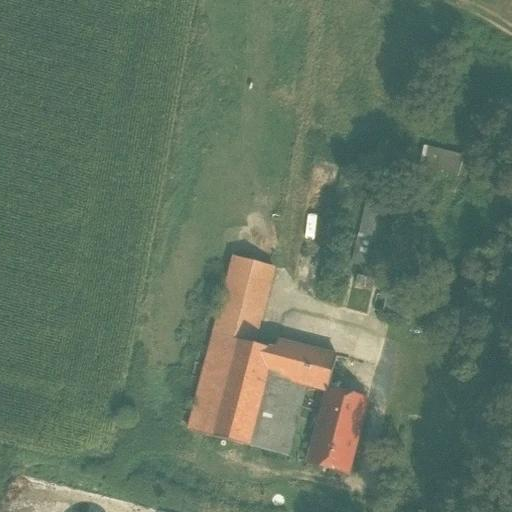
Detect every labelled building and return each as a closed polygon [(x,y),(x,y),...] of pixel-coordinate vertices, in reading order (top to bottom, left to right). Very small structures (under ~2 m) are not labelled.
[(463,157),(424,148),(420,167),(459,176),(463,157)] [(374,169),(352,260),(376,266),(398,175),(374,169)] [(273,268),(235,258),(214,335),(253,345),(273,268)] [(488,278),(491,263),(473,258),(469,273),(488,278)] [(412,302),(385,295),(381,313),(408,319),(412,302)] [(253,345),(214,335),(189,432),(251,448),(269,376),(276,351),(274,351),(253,345)] [(337,357),(277,342),(274,351),(276,351),(269,376),(306,386),(327,392),(327,391),(328,391),(337,357)] [(306,386),(269,376),(251,448),(288,457),(306,386)] [(328,391),(327,391),(327,392),(320,420),(315,419),(314,424),(318,425),(317,430),(356,440),(366,401),(328,391)] [(356,440),(317,430),(313,446),(312,446),(308,464),(347,474),(356,440)]
